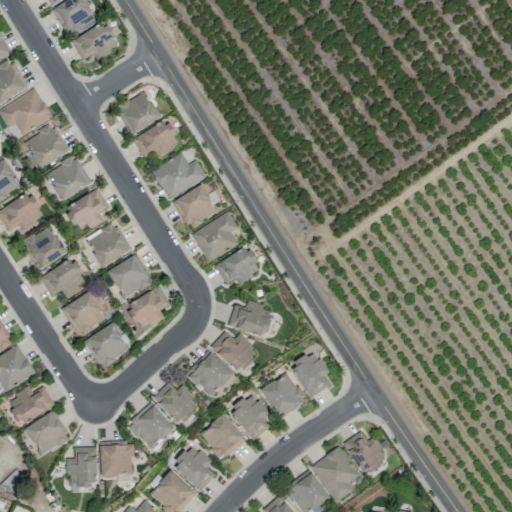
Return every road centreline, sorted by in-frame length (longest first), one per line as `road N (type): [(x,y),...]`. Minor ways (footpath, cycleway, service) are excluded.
road 1 (residential): [(126,0),(308,293),(458,511)]
road 2 (residential): [(14,0),(197,284),(202,317)]
road 3 (residential): [(219,511),(267,465),(374,393)]
road 4 (residential): [(98,413),(0,264)]
road 5 (residential): [(98,413),(202,317)]
